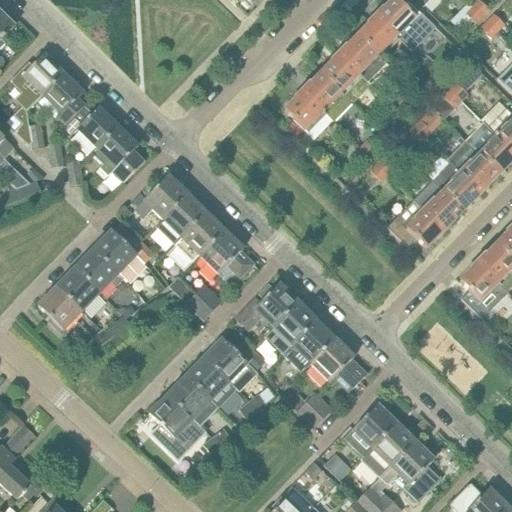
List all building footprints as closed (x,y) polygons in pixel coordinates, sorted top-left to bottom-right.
[(381,10),(374,18),(395,39),(404,48),(409,52),(432,28),(404,0),(398,0),(396,2),(393,0),(392,0),(382,11),(381,10)] [(478,0),(471,7),(482,18),(489,11),(478,0)] [(471,7),(464,14),(475,25),(482,18),(471,7)] [(0,48),(5,43),(1,40),(14,27),(0,12),(0,48)] [(493,15),(486,22),(497,33),(504,26),(493,15)] [(367,26),(356,37),(377,57),(395,39),(374,18),(366,25),(367,26)] [(486,22),(479,29),(490,40),(497,33),(486,22)] [(345,47),(337,55),(359,76),(370,86),(388,68),(377,57),(356,37),(346,48),(345,47)] [(28,64),(10,82),(19,91),(21,93),(15,100),(22,107),(12,116),(21,125),(13,132),(28,147),(31,144),(28,127),(26,112),(42,96),(63,74),(44,55),(31,67),(28,64)] [(359,76),(337,55),(330,62),(331,63),(320,74),(351,105),(370,86),(359,76)] [(444,87),(451,80),(439,68),(432,75),(444,87)] [(511,69),(499,83),(511,95),(511,69)] [(64,127),(60,132),(84,107),(77,100),(83,94),(63,74),(42,96),(61,116),(57,120),(64,127)] [(351,105),(320,74),(309,85),(309,84),(301,92),(322,113),(333,124),(351,105)] [(437,93),(444,87),(432,75),(425,81),(437,93)] [(455,84),(448,91),(461,103),(467,96),(455,84)] [(448,91),(442,98),(454,110),(461,103),(448,91)] [(322,113),(301,92),(294,100),(283,112),(304,132),(322,113)] [(408,124),(415,117),(402,105),(396,112),(408,124)] [(96,150),(117,128),(118,127),(98,108),(92,114),(84,107),(60,132),(67,139),(76,130),(96,150)] [(488,129),(511,152),(511,116),(506,111),(488,129)] [(401,131),(408,124),(396,112),(389,119),(401,131)] [(419,121),(412,128),(424,140),(431,133),(419,121)] [(482,124),(464,142),(498,176),(509,165),(510,165),(511,163),(511,152),(488,129),(482,124)] [(32,151),(43,149),(40,125),(28,127),(31,144),(32,151)] [(117,128),(96,150),(91,155),(102,166),(99,169),(107,177),(111,174),(112,174),(123,184),(122,185),(123,185),(144,164),(143,163),(132,153),(138,147),(137,146),(137,147),(117,128)] [(412,128),(405,135),(417,147),(424,140),(412,128)] [(0,162),(13,149),(0,136),(0,162)] [(460,146),(446,161),(449,164),(451,166),(459,174),(481,195),(488,188),(487,187),(498,176),(464,142),(459,138),(455,142),(460,146)] [(371,161),(378,154),(366,142),(359,149),(371,161)] [(51,169),(63,168),(59,144),(47,146),(51,169)] [(365,168),(371,161),(359,149),(353,156),(365,168)] [(382,158),(376,165),(388,177),(395,170),(382,158)] [(69,188),(81,186),(78,162),(66,164),(69,188)] [(449,164),(431,183),(462,213),(473,202),(474,203),(481,195),(451,166),(449,164)] [(376,165),(369,172),(381,184),(388,177),(376,165)] [(151,211),(161,221),(186,196),(167,177),(134,210),(143,219),(151,211)] [(18,202),(40,193),(35,182),(13,191),(18,202)] [(431,183),(413,201),(445,233),(452,225),(451,224),(462,213),(431,183)] [(0,209),(18,202),(13,191),(0,196),(0,209)] [(161,221),(154,228),(173,246),(205,214),(186,196),(161,221)] [(413,201),(386,229),(409,251),(417,243),(425,251),(437,239),(438,240),(445,233),(413,201)] [(205,214),(173,246),(192,264),(198,257),(223,232),(205,214)] [(111,232),(92,251),(117,275),(122,281),(125,284),(153,256),(120,224),(111,233),(111,232)] [(506,235),(495,246),(511,261),(511,226),(505,234),(506,235)] [(239,253),(241,250),(223,232),(198,257),(206,265),(205,266),(212,273),(214,272),(220,278),(221,278),(223,280),(231,272),(239,280),(252,266),(239,253)] [(484,255),(476,263),(497,284),(507,293),(511,288),(511,261),(495,246),(485,257),(484,255)] [(92,251),(74,270),(99,294),(109,284),(114,289),(122,281),(117,275),(92,251)] [(476,263),(469,271),(470,272),(459,283),(468,292),(460,300),(481,320),(507,293),(497,284),(476,263)] [(74,270),(56,288),(81,313),(99,294),(74,270)] [(173,293),(177,297),(186,288),(177,279),(168,288),(173,293)] [(254,300),(234,319),(248,333),(262,319),(272,329),(297,304),(278,285),(273,290),(267,285),(257,295),(258,296),(263,301),(259,305),(254,300)] [(212,313),(220,304),(203,287),(194,296),(212,313)] [(60,334),(81,313),(56,288),(37,307),(51,321),(48,323),(60,334)] [(185,305),(194,296),(186,288),(177,297),(185,305)] [(203,322),(212,313),(194,296),(185,305),(203,322)] [(297,304),(272,329),(264,338),(282,356),(315,322),(297,304)] [(120,314),(123,317),(125,320),(126,320),(135,313),(130,307),(120,314)] [(334,340),(315,322),(282,356),(301,374),(310,365),(334,340)] [(103,330),(102,330),(110,341),(120,333),(113,325),(105,331),(103,330)] [(102,330),(100,332),(91,338),(99,349),(110,341),(102,330)] [(234,334),(225,343),(246,365),(255,355),(238,338),(234,334)] [(257,375),(254,373),(246,365),(221,340),(203,359),(235,390),(238,394),(257,375)] [(353,359),(334,340),(310,365),(331,386),(339,378),(352,390),(366,376),(350,362),(353,359)] [(255,355),(246,365),(254,373),(263,363),(255,355)] [(235,390),(203,359),(185,378),(210,402),(217,409),(235,390)] [(185,378),(166,396),(199,427),(217,409),(210,402),(185,378)] [(288,405),(296,396),(288,387),(279,397),(288,405)] [(314,395),(305,404),(322,421),(331,412),(314,395)] [(166,396),(148,416),(158,426),(148,436),(175,462),(183,454),(204,432),(199,427),(166,396)] [(288,405),(296,413),(305,404),(296,396),(288,405)] [(256,414),(265,406),(258,397),(248,404),(256,414)] [(246,421),(256,414),(248,404),(239,411),(246,421)] [(305,404),(296,413),(313,430),(322,421),(305,404)] [(352,448),(362,458),(395,425),(376,406),(343,440),(352,448)] [(362,458),(360,461),(378,480),(389,468),(414,443),(395,425),(362,458)] [(33,436),(23,427),(2,450),(0,447),(0,486),(16,501),(21,496),(30,504),(44,489),(13,459),(33,436)] [(223,432),(213,439),(221,449),(230,442),(223,432)] [(213,439),(211,440),(202,447),(212,456),(221,449),(213,439)] [(426,469),(433,461),(414,443),(389,468),(408,486),(404,490),(402,489),(401,490),(418,506),(418,505),(417,503),(440,479),(439,478),(437,480),(426,469)] [(339,483),(350,471),(334,456),(323,467),(339,483)] [(320,472),(313,465),(305,474),(312,480),(320,472)] [(503,511),(507,509),(488,490),(481,497),(471,488),(470,489),(467,486),(450,504),(453,507),(451,509),(454,511),(503,511)] [(272,511),(310,511),(313,509),(294,490),(293,491),(290,488),(269,509),(272,511)] [(375,505),(380,500),(368,490),(362,496),(373,507),(375,505)] [(362,496),(356,502),(365,511),(368,511),(373,507),(362,496)] [(399,511),(383,496),(380,500),(375,505),(382,511),(399,511)] [(69,511),(55,498),(41,511),(69,511)] [(93,511),(109,511),(112,509),(103,502),(93,511)] [(365,511),(356,502),(349,509),(352,511),(365,511)]
